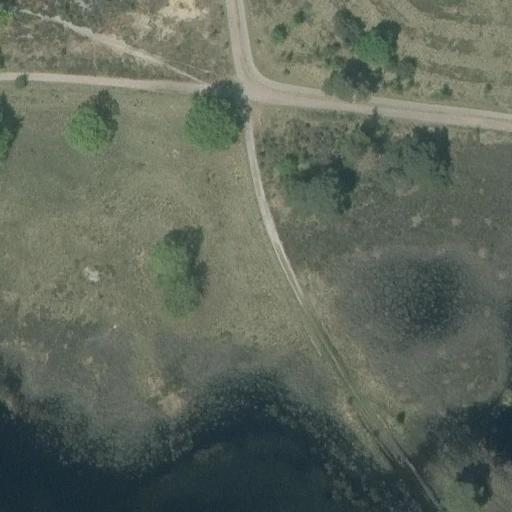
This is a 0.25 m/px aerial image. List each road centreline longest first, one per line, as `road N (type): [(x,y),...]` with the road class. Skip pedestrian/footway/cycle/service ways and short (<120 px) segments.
road 1 (track): [(246,96),(263,213),(289,281),(356,402),(432,511)]
road 2 (track): [(511,129),(246,96)]
road 3 (track): [(0,80),(200,90)]
